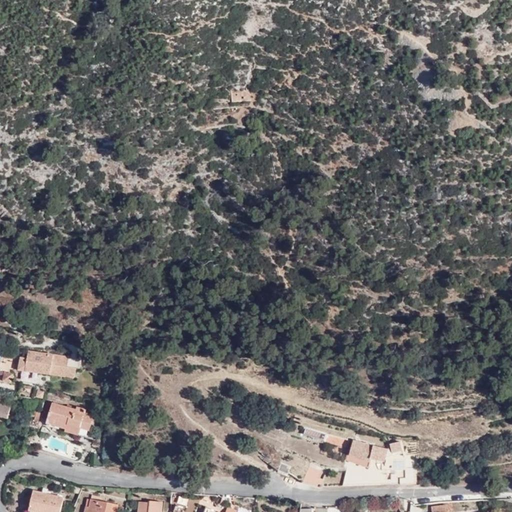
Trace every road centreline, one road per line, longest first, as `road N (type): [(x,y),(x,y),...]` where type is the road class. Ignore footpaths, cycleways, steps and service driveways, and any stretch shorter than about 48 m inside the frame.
road 1 (residential): [(511,491),(296,497),(93,480),(27,463),(0,474)]
road 2 (track): [(303,497),(182,410),(181,393),(191,382),(226,372),(247,376)]
